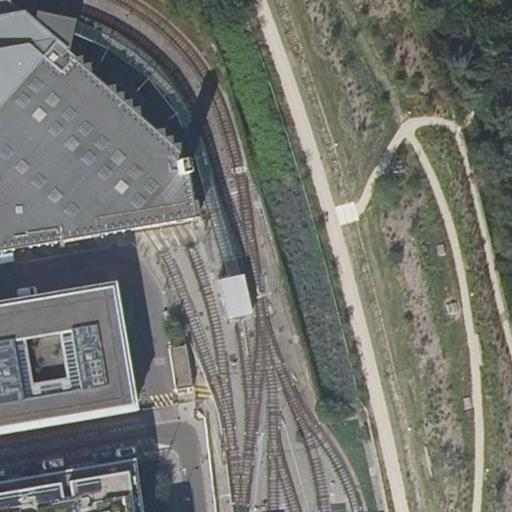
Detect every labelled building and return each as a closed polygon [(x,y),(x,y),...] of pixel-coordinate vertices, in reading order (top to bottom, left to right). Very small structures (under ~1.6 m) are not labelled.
[(0,0),(0,251),(146,227),(176,221),(198,218),(195,200),(191,201),(186,174),(182,174),(179,154),(72,60),(37,30),(11,6),(2,0),(0,0)] [(37,30),(72,60),(80,23),(41,15),(37,30)] [(243,281),(220,286),(228,325),(252,320),(243,281)] [(0,302),(0,436),(5,435),(60,426),(127,415),(137,413),(115,283),(0,302)] [(186,347),(168,349),(176,391),(193,388),(186,347)] [(137,511),(132,463),(0,485),(0,511),(137,511)] [(511,479),(501,481),(504,510),(511,508),(511,479)]
